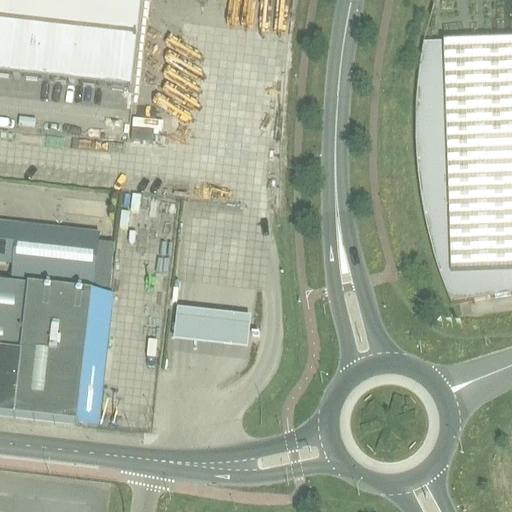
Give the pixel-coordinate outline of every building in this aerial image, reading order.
[(25,0),(0,0),(0,24),(23,27),(25,0)] [(54,0),(25,0),(23,27),(51,30),(54,0)] [(84,0),(54,0),(51,30),(80,33),(84,0)] [(113,0),(84,0),(80,33),(109,37),(113,0)] [(142,0),(113,0),(109,37),(137,40),(142,0)] [(498,31),(511,31),(511,9),(498,10),(498,31)] [(23,27),(0,24),(0,77),(17,80),(23,27)] [(51,30),(23,27),(17,80),(45,83),(51,30)] [(80,33),(51,30),(45,83),(74,86),(80,33)] [(109,37),(80,33),(74,86),(103,90),(109,37)] [(137,40),(109,37),(103,90),(131,93),(137,40)] [(511,41),(422,44),(420,63),(418,73),(417,83),(416,92),(416,111),(415,121),(415,130),(415,139),(416,149),(416,159),(417,174),(418,183),(420,192),(421,203),(423,211),(425,222),(427,233),(432,249),(436,264),(438,271),(451,305),(511,294),(511,41)] [(99,238),(99,237),(0,225),(0,265),(14,267),(12,281),(11,281),(11,283),(92,291),(98,238),(99,238)] [(78,428),(93,296),(9,287),(0,285),(0,418),(33,422),(78,428)] [(256,322),(182,314),(179,346),(253,354),(256,322)]
